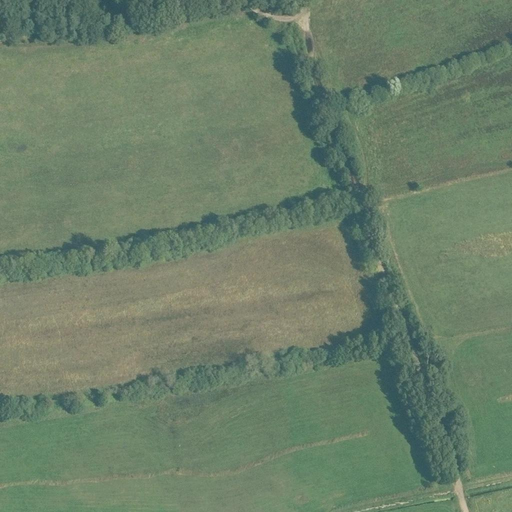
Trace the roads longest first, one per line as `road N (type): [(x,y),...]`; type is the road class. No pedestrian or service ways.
road 1 (track): [(294,15),(467,511)]
road 2 (track): [(355,511),(511,481)]
